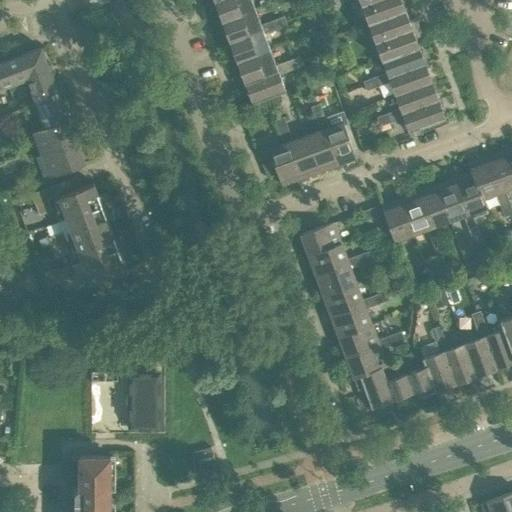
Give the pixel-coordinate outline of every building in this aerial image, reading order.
[(215,0),(214,1),(221,21),(255,8),(251,0),(215,0)] [(359,0),(368,22),(405,9),(401,0),(359,0)] [(221,21),(229,41),(263,29),(264,33),(276,29),(272,20),(261,24),(255,8),(221,21)] [(368,22),(381,59),(418,45),(414,34),(421,32),(416,18),(409,21),(405,9),(368,22)] [(272,20),(276,29),(287,25),(284,16),(272,20)] [(229,41),(237,62),(270,50),(264,33),(263,29),(229,41)] [(378,86),(390,81),(388,77),(425,63),(418,45),(381,59),(386,72),(375,77),(378,86)] [(27,78),(32,92),(55,83),(41,47),(18,55),(27,78)] [(237,62),(244,82),(277,69),(279,74),(291,70),(287,61),(276,65),(270,50),(237,62)] [(0,88),(27,78),(18,55),(0,62),(0,88)] [(287,61),(291,70),(302,65),(299,56),(287,61)] [(390,81),(395,95),(432,82),(425,63),(388,77),(390,81)] [(277,69),(244,82),(252,103),(285,91),(279,74),(277,69)] [(378,86),(375,77),(363,81),(366,90),(378,86)] [(391,122),(403,117),(401,113),(438,99),(432,82),(395,95),(400,108),(388,113),(391,122)] [(32,92),(45,127),(68,118),(55,83),(32,92)] [(401,113),(403,117),(408,132),(445,118),(438,99),(401,113)] [(311,107),(315,118),(324,115),(320,103),(311,107)] [(391,122),(388,113),(376,117),(380,126),(391,122)] [(319,130),(306,135),(320,171),(337,165),(324,128),(328,126),(324,115),(315,118),(319,130)] [(275,120),(279,132),(288,128),(283,117),(275,120)] [(33,131),(41,153),(76,140),(68,118),(45,127),(33,131)] [(343,121),(328,126),(324,128),(337,165),(356,158),(343,121)] [(287,142),(292,140),(288,128),(279,132),(283,143),(269,149),(282,185),(301,178),(287,142)] [(306,135),(292,140),(287,142),(301,178),(320,171),(306,135)] [(76,140),(41,153),(50,176),(85,163),(76,140)] [(511,167),(505,148),(486,155),(500,192),(496,193),(500,205),(509,202),(505,190),(511,187),(511,167)] [(26,154),(14,158),(17,169),(30,164),(26,154)] [(471,171),(485,208),(487,207),(483,198),(496,193),(500,192),(486,155),(468,162),(471,171)] [(17,169),(14,158),(1,163),(5,173),(17,169)] [(471,171),(454,177),(468,214),(463,216),(468,227),(476,224),(472,212),(485,208),(471,171)] [(58,196),(66,218),(110,201),(106,192),(98,195),(93,182),(81,187),(77,176),(31,194),(39,214),(51,210),(47,199),(58,196)] [(454,177),(435,184),(449,221),(463,216),(468,214),(454,177)] [(435,184),(418,191),(432,227),(427,229),(432,241),(441,237),(436,226),(449,221),(435,184)] [(418,191),(399,197),(413,234),(427,229),(432,227),(418,191)] [(413,234),(399,197),(381,204),(395,241),(413,234)] [(66,218),(74,240),(110,226),(104,210),(112,207),(110,201),(66,218)] [(511,209),(509,202),(500,205),(504,217),(511,213),(511,209)] [(364,211),(367,219),(380,215),(376,206),(364,211)] [(300,234),(308,254),(341,242),(334,222),(300,234)] [(476,224),(468,227),(472,239),(481,236),(476,224)] [(74,240),(82,261),(126,244),(122,234),(114,237),(110,226),(74,240)] [(48,237),(52,247),(64,243),(61,233),(48,237)] [(445,249),(441,237),(432,241),(436,252),(445,249)] [(308,254),(316,276),(349,263),(351,267),(362,263),(359,254),(347,259),(341,242),(308,254)] [(64,243),(52,247),(55,258),(68,253),(64,243)] [(126,244),(82,261),(91,283),(126,269),(120,253),(128,250),(126,244)] [(359,254),(362,263),(374,259),(371,250),(359,254)] [(467,265),(469,272),(479,269),(476,261),(467,265)] [(316,276),(323,296),(357,283),(351,267),(349,263),(316,276)] [(60,269),(63,279),(76,275),(72,264),(60,269)] [(487,275),(490,284),(500,280),(497,272),(487,275)] [(63,279),(43,276),(47,285),(63,279)] [(409,281),(414,293),(423,290),(418,278),(409,281)] [(323,296),(331,316),(364,304),(366,308),(377,304),(374,295),(362,299),(357,283),(323,296)] [(386,290),(374,295),(377,304),(389,299),(386,290)] [(331,316),(338,337),(372,324),(366,308),(364,304),(331,316)] [(471,314),(475,325),(484,322),(480,310),(471,314)] [(503,328),(511,351),(511,314),(500,319),(503,328)] [(480,337),(462,343),(475,377),(497,369),(484,335),(488,334),(484,322),(475,325),(480,337)] [(338,337),(346,356),(379,344),(381,348),(392,344),(389,335),(377,340),(372,324),(338,337)] [(430,329),(435,340),(444,337),(439,325),(430,329)] [(511,351),(503,328),(488,334),(484,335),(497,369),(511,363),(511,351)] [(401,331),(389,335),(392,344),(404,340),(401,331)] [(422,358),(425,366),(435,392),(456,384),(443,350),(448,349),(444,337),(435,340),(439,352),(422,358)] [(462,343),(448,349),(443,350),(456,384),(475,377),(462,343)] [(346,356),(354,378),(382,368),(382,367),(387,365),(381,348),(379,344),(346,356)] [(425,366),(388,380),(395,399),(418,390),(420,397),(435,392),(425,366)] [(382,368),(354,378),(358,388),(364,386),(372,408),(395,399),(388,380),(387,380),(382,368)] [(130,370),(130,423),(158,423),(157,370),(130,370)] [(91,371),(91,373),(91,382),(118,382),(118,371),(91,371)] [(196,457),(200,475),(218,471),(213,453),(196,457)] [(109,511),(110,455),(79,455),(79,488),(85,488),(85,511),(109,511)] [(511,511),(511,491),(481,503),(484,511),(511,511)]
